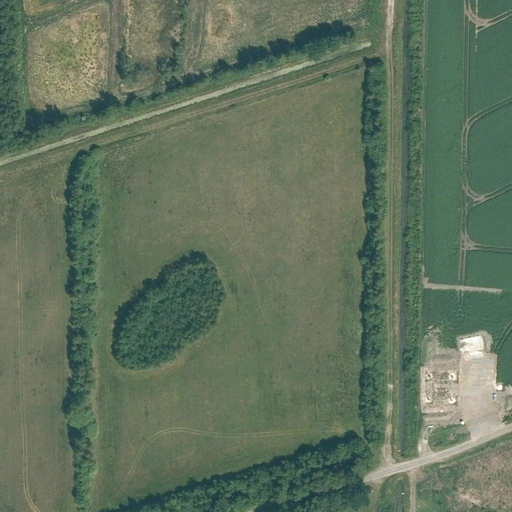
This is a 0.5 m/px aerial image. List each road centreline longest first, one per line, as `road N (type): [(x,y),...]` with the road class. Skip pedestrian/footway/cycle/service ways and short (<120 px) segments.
road 1 (track): [(390,0),(389,470)]
road 2 (track): [(511,424),(260,511)]
